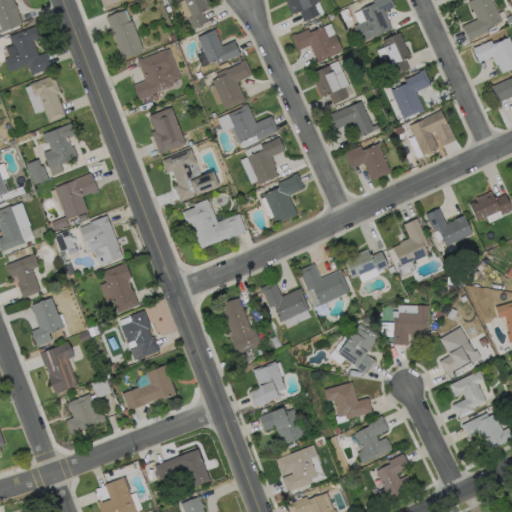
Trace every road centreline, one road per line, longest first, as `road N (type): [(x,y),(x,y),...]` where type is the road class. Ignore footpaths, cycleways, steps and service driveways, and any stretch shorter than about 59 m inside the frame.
road 1 (tertiary): [(266,511),(66,0)]
road 2 (residential): [(511,141),(179,292)]
road 3 (residential): [(224,406),(0,489)]
road 4 (residential): [(350,216),(251,0)]
road 5 (residential): [(69,511),(0,336)]
road 6 (residential): [(493,150),(424,0)]
